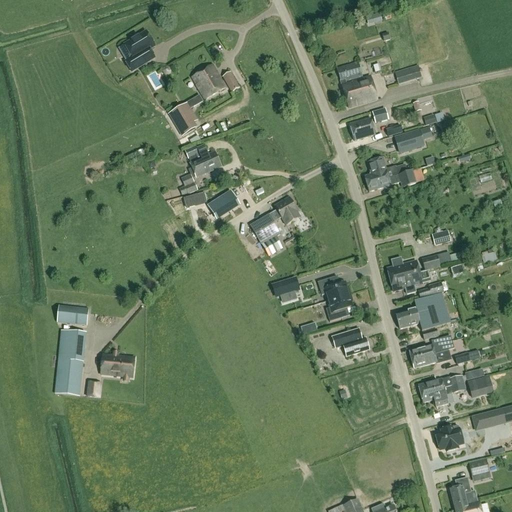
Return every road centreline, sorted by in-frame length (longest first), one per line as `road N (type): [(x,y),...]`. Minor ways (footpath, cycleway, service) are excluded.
road 1 (unclassified): [(438,511),(343,160)]
road 2 (residential): [(343,160),(198,245),(132,309)]
road 3 (unclassified): [(343,160),(276,0)]
